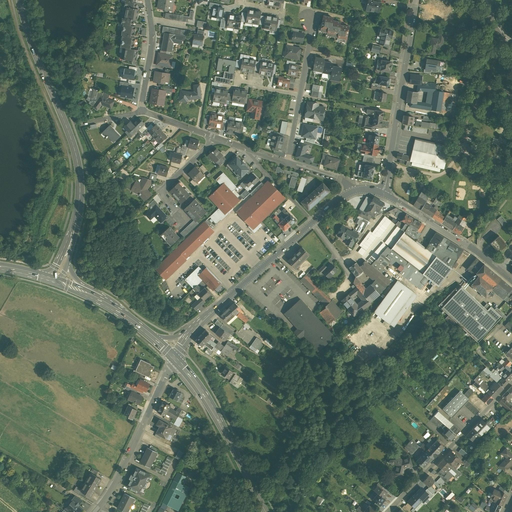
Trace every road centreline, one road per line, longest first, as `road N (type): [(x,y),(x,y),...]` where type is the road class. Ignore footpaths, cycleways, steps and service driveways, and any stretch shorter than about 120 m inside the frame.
road 1 (secondary): [(71,239),(77,162),(19,0)]
road 2 (unclassified): [(383,193),(414,0)]
road 3 (secondary): [(173,357),(211,408),(265,511)]
road 4 (residential): [(511,383),(388,511)]
road 5 (residential): [(173,357),(98,507)]
road 6 (tertiary): [(312,222),(190,332)]
road 7 (residential): [(287,163),(308,18)]
road 8 (tertiary): [(383,193),(497,268)]
